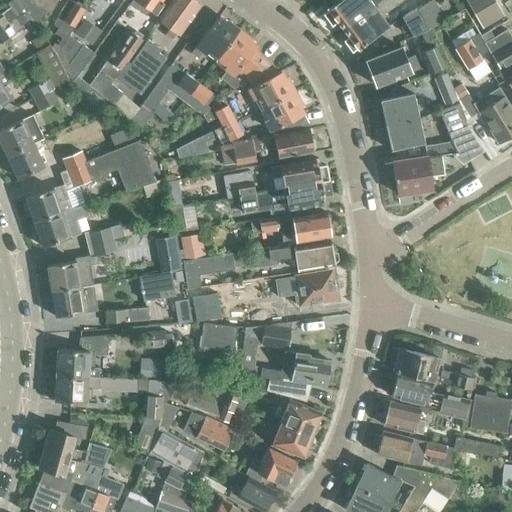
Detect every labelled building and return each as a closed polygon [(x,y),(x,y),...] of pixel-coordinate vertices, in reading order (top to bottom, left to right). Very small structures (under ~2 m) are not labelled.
[(9,7),(0,13),(0,28),(16,17),(25,11),(17,0),(12,0),(6,4),(9,7)] [(17,0),(25,11),(31,19),(38,29),(49,12),(49,13),(56,0),(17,0)] [(75,3),(69,0),(67,0),(57,17),(52,25),(57,27),(53,34),(61,38),(65,41),(84,8),(83,8),(84,5),(76,1),(75,3)] [(131,0),(129,4),(145,16),(149,10),(155,14),(163,3),(160,1),(161,0),(131,0)] [(170,0),(157,20),(169,28),(164,34),(171,39),(176,33),(178,35),(200,4),(193,0),(170,0)] [(369,0),(323,0),(322,1),(329,9),(323,14),(331,25),(337,21),(343,28),(374,6),(369,0)] [(357,47),(358,48),(388,25),(381,15),(401,0),(381,0),(374,6),(343,28),(349,36),(343,41),(351,52),(357,47)] [(405,24),(400,27),(403,32),(408,29),(412,36),(420,31),(426,28),(427,27),(444,18),(433,0),(430,0),(415,8),(401,16),(405,24)] [(483,27),(503,15),(494,0),(480,0),(470,6),(483,27)] [(25,11),(16,17),(0,28),(0,42),(23,27),(22,25),(31,19),(25,11)] [(205,53),(208,50),(217,57),(238,29),(225,20),(223,22),(217,17),(195,45),(196,46),(190,53),(197,59),(203,51),(205,53)] [(85,21),(75,34),(92,45),(101,33),(85,21)] [(426,28),(420,31),(428,49),(435,46),(427,27),(426,28)] [(251,39),(238,29),(217,57),(226,64),(224,67),(226,69),(220,77),(233,88),(245,79),(265,62),(253,50),(255,46),(249,41),(251,39)] [(490,30),(481,35),(500,68),(511,60),(511,37),(507,29),(494,37),(490,30)] [(117,52),(115,50),(88,85),(76,76),(69,85),(86,117),(114,105),(101,95),(110,84),(141,40),(140,39),(142,36),(135,31),(133,34),(131,33),(117,52)] [(31,41),(38,51),(47,44),(41,34),(31,41)] [(478,34),(456,47),(475,80),(489,71),(480,55),(487,51),(478,34)] [(68,81),(70,84),(93,53),(68,36),(65,41),(61,48),(56,55),(68,81)] [(65,41),(61,38),(57,45),(61,48),(65,41)] [(115,77),(139,94),(165,58),(158,53),(160,49),(147,40),(129,63),(126,61),(115,77)] [(51,48),(56,55),(61,48),(54,43),(51,48)] [(35,53),(48,77),(54,88),(62,84),(68,81),(56,55),(51,48),(48,44),(38,51),(35,53)] [(405,58),(400,46),(365,60),(367,63),(365,64),(364,67),(366,73),(369,74),(371,74),(376,86),(419,68),(413,55),(405,58)] [(428,49),(419,53),(428,74),(445,66),(435,46),(428,49)] [(257,97),(263,107),(293,91),(286,77),(283,78),(280,71),(276,73),(265,62),(245,79),(252,86),(248,88),(254,99),(257,97)] [(3,87),(11,83),(4,72),(0,74),(0,104),(10,98),(9,96),(11,94),(7,86),(4,88),(3,87)] [(176,77),(168,88),(184,100),(198,82),(185,72),(179,79),(176,77)] [(48,77),(28,88),(33,99),(51,90),(54,88),(48,77)] [(211,92),(198,82),(184,100),(200,112),(205,105),(206,106),(209,102),(206,100),(211,92)] [(388,90),(390,97),(412,92),(408,82),(388,90)] [(461,83),(453,88),(457,100),(458,100),(467,94),(461,83)] [(68,94),(62,84),(54,88),(51,90),(57,100),(68,94)] [(101,95),(114,105),(122,93),(110,84),(101,95)] [(453,88),(452,87),(440,92),(446,107),(458,101),(457,100),(453,88)] [(482,99),(474,104),(479,112),(498,143),(511,133),(511,111),(498,89),(491,94),(491,93),(482,99)] [(57,100),(51,90),(33,99),(39,110),(57,100)] [(268,118),(264,119),(270,131),(278,126),(280,130),(308,125),(299,107),(301,105),(293,91),(263,107),(268,118)] [(381,124),(384,123),(384,125),(418,117),(412,92),(390,97),(379,100),(381,111),(379,112),(377,115),(379,123),(381,124)] [(458,100),(469,117),(479,112),(474,104),(467,94),(458,100)] [(216,124),(218,127),(233,119),(222,98),(201,115),(206,122),(216,116),(219,122),(216,124)] [(458,102),(438,110),(451,142),(457,152),(463,149),(465,154),(479,146),(482,151),(481,151),(481,152),(483,151),(469,129),(458,102)] [(161,104),(154,112),(166,122),(173,114),(161,104)] [(31,114),(0,128),(0,142),(6,155),(32,142),(33,143),(43,139),(31,114)] [(424,142),(418,117),(384,125),(385,127),(382,127),(380,130),(382,137),(385,139),(387,138),(390,150),(424,142)] [(233,119),(218,127),(188,142),(192,151),(206,148),(204,142),(216,136),(219,143),(228,138),(229,140),(241,134),(233,119)] [(109,134),(114,146),(134,138),(129,125),(109,134)] [(309,128),(273,135),(278,158),(313,152),(309,128)] [(231,143),(232,144),(220,146),(224,165),(235,163),(235,164),(255,160),(253,149),(260,148),(258,138),(231,143)] [(150,144),(156,151),(164,145),(161,141),(154,140),(150,144)] [(154,182),(137,141),(85,162),(92,180),(116,171),(124,191),(154,182)] [(33,143),(32,142),(6,155),(17,178),(43,166),(33,143)] [(424,147),(426,157),(440,155),(457,152),(451,142),(424,147)] [(85,162),(80,150),(62,158),(66,169),(85,162)] [(440,155),(426,157),(392,162),(397,194),(432,188),(430,176),(444,174),(440,155)] [(279,165),(269,167),(271,178),(281,176),(283,188),(320,181),(318,167),(317,166),(316,166),(315,159),(279,165)] [(61,180),(63,183),(65,191),(92,180),(85,162),(66,169),(69,176),(61,180)] [(250,171),(222,177),(226,198),(238,196),(254,193),(250,171)] [(169,207),(180,205),(176,179),(164,181),(169,207)] [(254,193),(238,196),(241,212),(270,207),(271,213),(323,204),(322,197),(323,197),(323,196),(323,195),(320,181),(283,188),(254,193)] [(161,193),(157,182),(140,187),(144,198),(161,193)] [(52,187),(25,197),(33,221),(61,212),(71,208),(65,191),(63,183),(52,187)] [(71,208),(61,212),(33,221),(41,246),(80,233),(75,219),(82,216),(78,206),(71,208)] [(181,206),(169,207),(173,231),(185,230),(181,206)] [(294,235),(282,237),(283,244),(287,243),(296,242),(330,237),(329,233),(331,232),(330,225),(327,224),(326,212),(292,217),(293,226),(294,235)] [(277,216),(249,220),(251,233),(279,228),(277,216)] [(122,226),(124,234),(141,230),(139,222),(122,226)] [(120,224),(108,227),(111,238),(123,235),(120,224)] [(111,239),(111,238),(108,227),(82,233),(85,245),(111,239)] [(178,238),(182,261),(201,257),(197,234),(178,238)] [(85,245),(88,256),(88,257),(95,255),(114,250),(111,239),(85,245)] [(330,240),(293,246),(297,271),(334,265),(334,262),(338,260),(336,252),(332,250),(330,240)] [(283,244),(252,249),(254,267),(276,263),(276,259),(289,257),(287,243),(283,244)] [(200,286),(198,274),(234,268),(233,266),(242,265),(239,252),(231,253),(182,261),(186,288),(200,286)] [(45,278),(49,279),(51,291),(80,286),(91,284),(88,266),(96,264),(95,255),(88,257),(88,256),(72,259),(73,261),(47,265),(47,268),(43,270),(45,278)] [(178,260),(158,263),(159,273),(180,270),(178,260)] [(295,271),(248,279),(253,306),(276,302),(275,296),(294,293),(296,305),(335,298),(333,284),(334,282),(334,276),(331,274),(330,270),(296,276),(295,271)] [(172,295),(169,272),(139,277),(142,300),(172,295)] [(51,291),(55,316),(95,310),(91,284),(80,286),(51,291)] [(191,296),(192,301),(195,321),(220,317),(216,292),(191,296)] [(191,322),(188,300),(174,302),(178,324),(191,322)] [(147,306),(104,310),(104,322),(148,318),(147,306)] [(264,325),(261,344),(286,348),(289,329),(290,321),(264,325)] [(236,327),(202,322),(197,348),(233,353),(236,327)] [(142,331),(143,347),(165,345),(164,335),(164,330),(142,331)] [(57,349),(55,374),(97,377),(98,367),(88,366),(89,351),(107,352),(108,334),(80,336),(80,350),(57,349)] [(398,348),(392,372),(396,373),(396,372),(433,381),(435,372),(436,372),(439,357),(398,348)] [(308,356),(308,354),(283,350),(280,370),(260,367),(259,376),(291,381),(291,379),(325,384),(325,381),(328,382),(329,380),(330,373),(329,371),(327,370),(329,360),(308,356)] [(141,378),(160,379),(161,363),(142,362),(141,378)] [(473,370),(457,367),(455,374),(441,370),(438,382),(472,390),(474,378),(472,377),(473,370)] [(428,393),(431,381),(396,372),(396,373),(391,396),(434,406),(437,395),(428,393)] [(97,377),(55,374),(53,400),(85,402),(86,386),(97,386),(98,377),(97,377)] [(305,400),(309,384),(269,378),(266,390),(305,400)] [(147,380),(146,394),(161,395),(162,381),(147,380)] [(227,386),(221,401),(241,409),(244,401),(236,398),(239,391),(227,386)] [(241,409),(221,401),(190,389),(184,405),(227,422),(230,414),(238,417),(241,409)] [(485,396),(473,394),(469,427),(507,432),(511,399),(495,397),(496,392),(486,391),(485,396)] [(161,395),(146,394),(144,416),(159,417),(161,400),(161,395)] [(440,414),(463,419),(467,400),(444,394),(440,414)] [(157,426),(166,431),(177,406),(161,400),(159,417),(157,426)] [(288,400),(279,422),(314,435),(319,423),(316,422),(320,413),(288,400)] [(418,409),(389,401),(383,425),(420,434),(423,421),(415,419),(418,409)] [(247,420),(250,413),(241,409),(238,417),(247,420)] [(233,429),(229,428),(204,416),(197,414),(188,433),(223,450),(233,429)] [(144,416),(134,444),(149,452),(157,426),(159,417),(144,416)] [(49,429),(46,440),(70,447),(73,437),(75,437),(75,436),(83,437),(85,425),(55,421),(55,422),(57,422),(54,431),(49,429)] [(314,435),(279,422),(271,444),(302,456),(306,447),(309,448),(314,435)] [(166,431),(157,426),(149,452),(194,477),(202,450),(166,431)] [(421,457),(422,453),(424,441),(382,431),(381,434),(378,436),(377,441),(378,444),(376,454),(420,465),(422,457),(421,457)] [(499,447),(455,437),(453,447),(455,448),(496,457),(499,447)] [(85,451),(70,447),(46,440),(39,467),(46,469),(41,484),(65,492),(69,480),(77,460),(83,462),(85,451)] [(431,455),(429,462),(451,468),(455,448),(453,447),(424,441),(422,453),(431,455)] [(294,464),(296,460),(267,447),(260,462),(251,458),(243,474),(248,476),(258,482),(262,475),(284,485),(290,473),(293,475),(297,466),(294,464)] [(69,480),(79,483),(85,486),(90,488),(99,467),(83,462),(77,460),(69,480)] [(511,461),(502,461),(500,493),(511,493),(511,461)] [(181,482),(185,475),(161,463),(155,476),(191,495),(194,489),(181,482)] [(357,482),(355,486),(389,502),(400,479),(391,475),(367,463),(361,474),(359,473),(355,481),(357,482)] [(458,481),(396,464),(391,475),(400,479),(413,486),(400,507),(408,511),(414,511),(422,499),(440,510),(458,481)] [(200,480),(223,494),(226,489),(203,475),(200,480)] [(241,488),(233,484),(229,491),(263,510),(274,491),(258,482),(248,476),(241,488)] [(85,486),(79,483),(69,480),(65,492),(59,507),(58,507),(68,511),(68,508),(75,511),(76,509),(85,486)] [(155,505),(156,506),(170,511),(191,511),(194,504),(182,500),(185,493),(163,481),(155,505)] [(56,511),(58,507),(59,507),(65,492),(41,484),(38,483),(30,503),(36,505),(33,511),(56,511)] [(90,488),(85,486),(76,509),(83,511),(87,511),(96,491),(90,488)] [(383,511),(389,502),(355,486),(353,490),(352,489),(347,497),(349,498),(344,509),(349,511),(383,511)] [(108,511),(114,498),(96,491),(87,511),(108,511)] [(150,511),(153,507),(126,496),(118,511),(150,511)] [(245,511),(220,498),(212,511),(245,511)]
